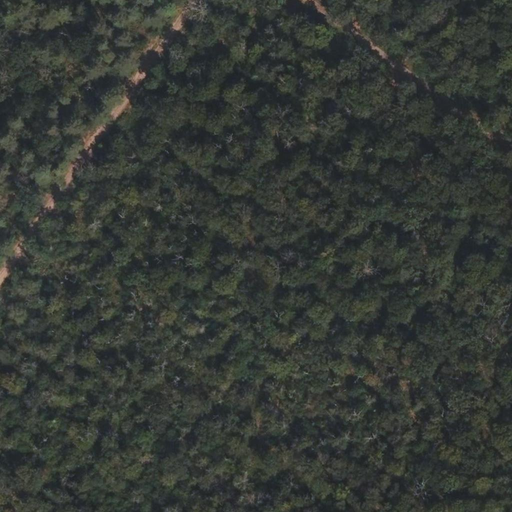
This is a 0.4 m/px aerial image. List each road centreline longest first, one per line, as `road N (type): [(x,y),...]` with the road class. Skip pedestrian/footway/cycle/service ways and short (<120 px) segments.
road 1 (unknown): [(199,0),(0,282)]
road 2 (unknown): [(304,0),(511,151)]
